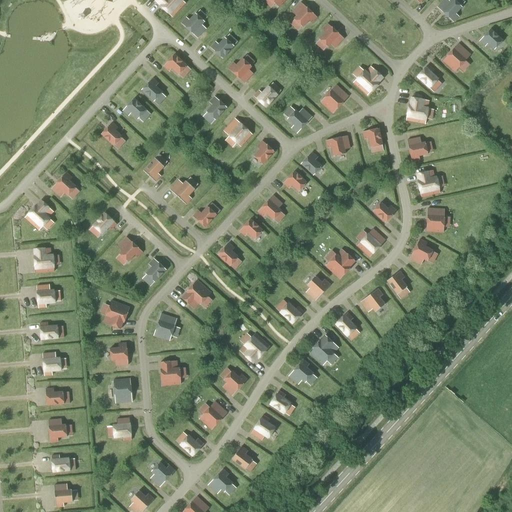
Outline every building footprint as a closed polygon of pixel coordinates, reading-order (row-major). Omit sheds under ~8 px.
[(155,0),(154,1),(173,18),(186,3),(182,0),(155,0)] [(448,0),(443,0),(437,7),(443,13),(449,19),(449,18),(454,23),(459,17),(456,14),(462,8),(453,0),(451,0),(450,2),(448,0)] [(317,18),(301,3),(292,12),(296,16),(293,19),(303,28),(309,21),(312,24),(317,18)] [(181,23),(198,39),(207,30),(202,25),(205,22),(195,14),(189,20),(186,18),(181,23)] [(344,39),(327,24),(322,29),(325,32),(319,39),(328,48),(331,45),(335,49),(344,39)] [(503,40),(491,29),(489,31),(483,37),(479,42),(485,47),(487,44),(494,50),(496,48),(502,42),(501,42),(503,40)] [(210,48),(223,59),(234,47),(225,38),(218,45),(216,42),(210,48)] [(471,55),(459,44),(453,50),(452,50),(446,56),(447,56),(442,61),(455,72),(459,68),(465,62),(471,55)] [(187,66),(174,54),(163,67),(169,73),(172,70),(178,76),(180,75),(187,66)] [(228,68),(244,84),(253,75),(249,71),(252,68),(242,59),(236,65),(233,62),(228,68)] [(416,78),(429,90),(439,79),(432,73),(434,70),(428,65),(416,78)] [(370,95),(384,79),(370,66),(366,71),(364,70),(353,83),(367,96),(369,94),(370,95)] [(141,91),(154,102),(162,93),(156,87),(159,83),(153,78),(141,91)] [(332,114),(349,97),(337,85),(320,103),(332,114)] [(266,109),(278,96),(268,86),(262,93),(259,91),(253,97),(266,109)] [(227,108),(214,97),(209,103),(212,106),(206,112),(215,121),(227,108)] [(406,121),(425,125),(426,122),(429,108),(428,108),(429,101),(410,98),(409,104),(408,104),(406,118),(406,121)] [(147,111),(134,99),(122,111),(128,117),(131,114),(138,120),(139,119),(147,111)] [(297,134),(312,117),(303,109),(299,113),(296,110),(287,120),(294,126),(291,129),(297,134)] [(252,135),(235,119),(223,132),(241,148),(252,135)] [(101,135),(113,146),(122,136),(115,130),(118,127),(112,122),(101,135)] [(370,149),(371,148),(383,146),(379,129),(362,132),(364,140),(368,140),(370,149)] [(348,136),(325,141),(327,149),(331,148),(333,157),(346,154),(345,150),(350,149),(348,136)] [(407,140),(412,162),(420,161),(419,157),(428,155),(425,142),(421,143),(420,137),(407,140)] [(263,165),(274,153),(262,141),(256,147),(260,150),(253,156),(263,165)] [(300,165),(313,176),(322,166),(315,160),(318,157),(312,152),(300,165)] [(155,158),(143,171),(156,182),(161,177),(158,174),(164,167),(155,158)] [(421,198),(440,194),(437,176),(434,177),(433,170),(415,174),(420,195),(421,195),(421,198)] [(307,183),(295,171),(283,184),(289,189),(291,186),(298,192),(307,183)] [(66,173),(51,190),(61,198),(64,194),(68,197),(76,187),(69,181),(72,178),(66,173)] [(170,190),(186,205),(192,199),(189,197),(196,190),(186,181),(183,184),(179,180),(170,190)] [(273,195),(258,212),(263,217),(266,215),(273,221),(282,211),(279,208),(283,204),(273,195)] [(25,218),(39,231),(41,229),(51,219),(49,217),(54,212),(50,209),(50,208),(41,200),(26,216),(27,216),(25,218)] [(372,212),(385,224),(397,211),(391,205),(388,208),(381,202),(372,212)] [(193,216),(205,228),(217,216),(207,207),(201,213),(198,210),(193,216)] [(427,208),(427,232),(444,233),(445,209),(427,208)] [(104,212),(92,226),(103,236),(109,228),(111,230),(116,225),(114,223),(115,222),(104,212)] [(263,231),(251,219),(239,232),(245,237),(248,234),(254,240),(263,231)] [(373,229),(357,247),(370,258),(386,240),(373,229)] [(142,252),(126,237),(118,247),(122,251),(119,254),(128,263),(135,256),(137,258),(142,252)] [(420,239),(409,259),(421,265),(424,260),(427,262),(433,251),(425,247),(427,243),(420,239)] [(229,242),(217,256),(230,267),(239,257),(232,251),(235,248),(229,242)] [(33,249),(35,271),(36,271),(36,273),(54,272),(54,269),(55,269),(54,254),(51,254),(50,249),(46,249),(46,248),(33,249)] [(326,267),(339,280),(351,267),(355,262),(342,250),(326,267)] [(155,283),(166,270),(153,259),(148,265),(151,268),(145,274),(155,283)] [(387,282),(397,296),(407,287),(402,280),(405,277),(401,271),(387,282)] [(315,301),(330,284),(325,279),(322,282),(316,276),(307,286),(309,288),(306,293),(315,301)] [(197,280),(181,298),(193,309),(198,304),(200,306),(211,293),(197,280)] [(37,286),(39,308),(46,308),(46,305),(56,304),(55,290),(50,290),(49,285),(37,286)] [(378,289),(360,302),(368,313),(373,309),(375,312),(385,304),(380,297),(383,295),(378,289)] [(124,324),(129,307),(111,301),(106,317),(103,324),(121,330),(123,323),(124,324)] [(279,313),(292,325),(304,312),(298,307),(296,309),(289,303),(279,313)] [(344,315),(334,325),(348,338),(358,328),(351,321),(353,318),(348,313),(345,315),(344,315)] [(161,314),(153,336),(169,342),(177,319),(161,314)] [(40,324),(41,341),(59,340),(58,326),(48,326),(48,324),(40,324)] [(270,347),(256,333),(239,351),(242,354),(253,365),(270,347)] [(308,353),(323,366),(339,349),(325,335),(321,340),(320,340),(308,353)] [(128,365),(126,344),(118,344),(118,348),(110,349),(111,362),(115,361),(115,366),(128,365)] [(43,354),(44,376),(53,376),(52,372),(62,372),(61,358),(56,358),(56,353),(43,354)] [(303,359),(288,377),(298,385),(302,381),(305,383),(314,373),(307,367),(309,364),(303,359)] [(160,363),(162,387),(181,385),(180,368),(177,368),(177,362),(160,363)] [(232,396),(247,380),(241,374),(239,377),(232,371),(223,381),(227,384),(223,388),(232,396)] [(114,381),(115,404),(132,403),(130,380),(114,381)] [(47,406),(64,405),(63,392),(54,393),(54,389),(46,390),(47,406)] [(279,390),(269,405),(284,415),(292,403),(284,398),(286,395),(279,390)] [(211,431),(227,413),(216,402),(200,420),(211,431)] [(263,415),(251,434),(261,441),(264,437),(268,439),(276,427),(268,422),(270,419),(263,415)] [(112,425),(114,439),(124,439),(124,441),(131,441),(131,438),(132,438),(131,423),(130,423),(129,418),(117,419),(117,424),(112,425)] [(49,421),(50,442),(58,442),(58,438),(67,438),(66,425),(62,425),(61,420),(49,421)] [(189,435),(179,445),(184,450),(185,450),(189,454),(188,454),(192,457),(204,444),(198,439),(196,441),(189,435)] [(231,460),(245,470),(253,460),(246,454),(248,451),(241,447),(231,460)] [(53,473),(70,471),(69,459),(60,460),(59,456),(52,456),(53,473)] [(160,487),(175,471),(169,465),(167,468),(160,462),(151,472),(154,475),(150,479),(160,487)] [(223,469),(208,486),(217,494),(221,490),(224,493),(233,483),(226,477),(229,474),(223,469)] [(54,486),(56,507),(64,507),(64,503),(72,503),(71,491),(67,491),(67,485),(54,486)] [(134,511),(142,511),(154,499),(148,494),(145,497),(139,491),(131,500),(133,503),(130,507),(134,511)] [(197,497),(182,511),(205,511),(209,508),(197,497)]
